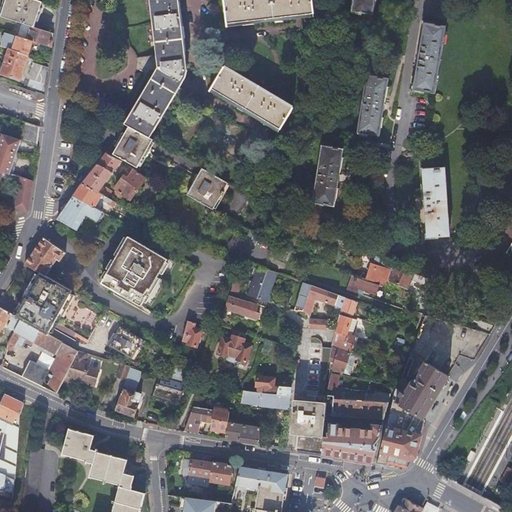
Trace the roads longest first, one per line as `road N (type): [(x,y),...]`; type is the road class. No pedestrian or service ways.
road 1 (residential): [(155,437),(332,470),(359,494)]
road 2 (residential): [(415,476),(511,317)]
road 3 (residential): [(0,377),(115,429),(155,437)]
